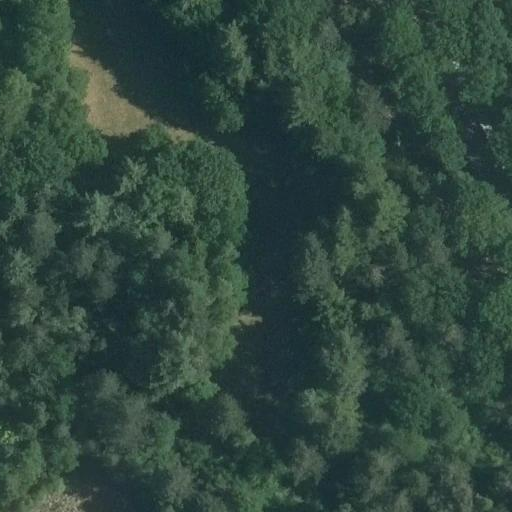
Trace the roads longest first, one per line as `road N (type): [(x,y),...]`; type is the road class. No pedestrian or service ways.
road 1 (track): [(0,136),(29,204),(79,264),(96,318),(129,360),(141,460),(187,511)]
road 2 (tertiary): [(511,227),(396,0)]
